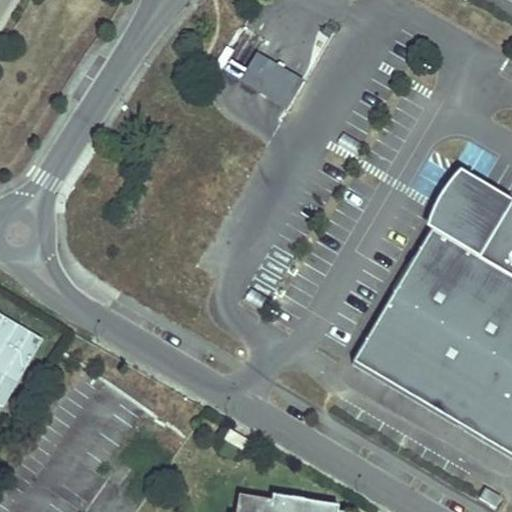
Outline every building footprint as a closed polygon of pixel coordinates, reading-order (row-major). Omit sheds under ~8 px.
[(288,104),(305,75),(259,48),(243,77),(288,104)] [(477,256),(508,204),(463,177),(432,230),(477,256)] [(511,205),(508,204),(477,256),(432,230),(353,363),(511,457),(511,205)] [(0,315),(0,401),(7,405),(44,340),(0,315)] [(223,441),(242,452),(249,441),(230,430),(223,441)] [(501,498),(485,489),(480,498),(496,507),(501,498)] [(238,497),(235,511),(325,511),(321,511),(322,506),(272,498),(271,503),(238,497)]
